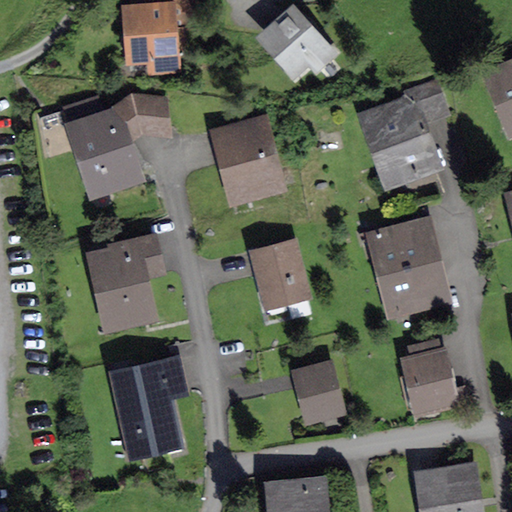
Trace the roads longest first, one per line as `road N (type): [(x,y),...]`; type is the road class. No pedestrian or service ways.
road 1 (residential): [(511,424),(262,463),(221,487),(211,511)]
road 2 (unknown): [(491,429),(439,126)]
